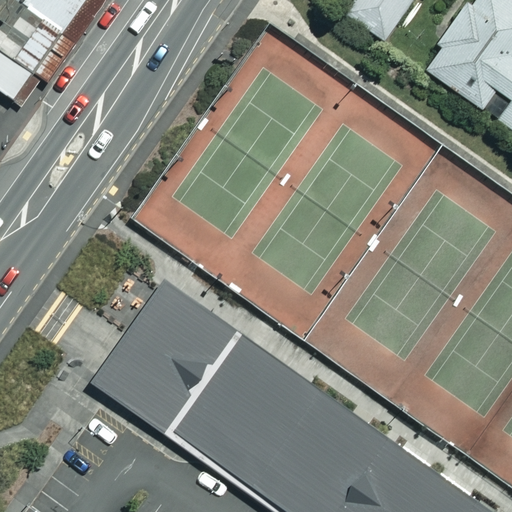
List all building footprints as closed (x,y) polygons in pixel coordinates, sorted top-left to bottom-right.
[(22,0),(0,0),(0,89),(18,102),(38,72),(67,32),(22,0)] [(22,0),(67,32),(89,0),(22,0)] [(415,0),(358,0),(349,13),(388,40),(390,38),(415,1),(415,0)] [(511,0),(482,0),(479,5),(475,1),(453,30),(444,42),(449,45),(432,67),(485,107),(500,88),(511,97),(511,105),(502,119),(511,126),(511,0)] [(499,511),(497,510),(472,492),(443,472),(433,465),(405,445),(396,438),(388,433),(371,420),(354,409),(313,379),(169,278),(96,382),(279,511),(499,511)]
